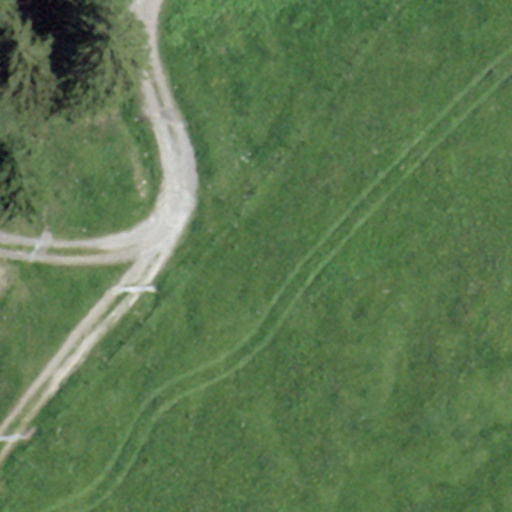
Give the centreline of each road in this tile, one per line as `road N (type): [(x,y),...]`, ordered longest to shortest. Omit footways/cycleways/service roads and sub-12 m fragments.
road 1 (track): [(169,224),(92,359),(0,472)]
road 2 (track): [(148,0),(169,224)]
road 3 (track): [(169,224),(113,254),(0,254)]
